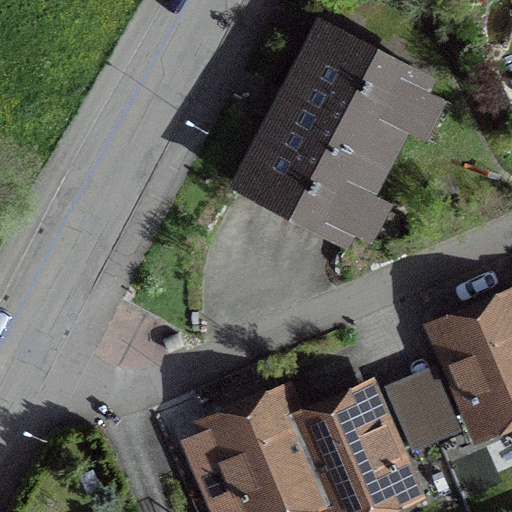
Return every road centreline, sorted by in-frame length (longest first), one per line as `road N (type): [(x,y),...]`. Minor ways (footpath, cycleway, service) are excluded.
road 1 (residential): [(511,236),(135,393),(88,395),(15,365)]
road 2 (tertiary): [(208,0),(15,365)]
